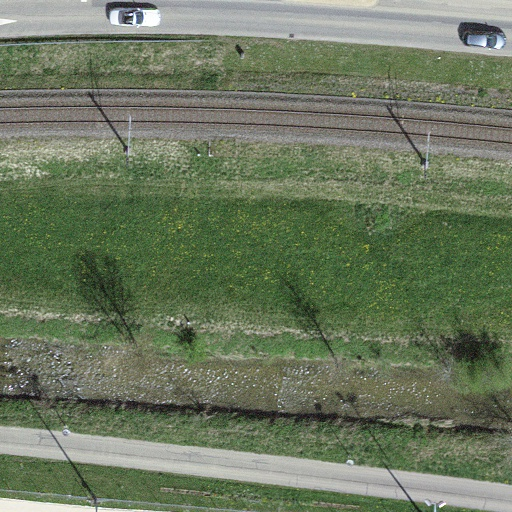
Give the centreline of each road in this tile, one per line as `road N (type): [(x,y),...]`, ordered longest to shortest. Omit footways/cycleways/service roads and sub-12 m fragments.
road 1 (unclassified): [(511,504),(0,451)]
road 2 (primary): [(350,0),(511,15)]
